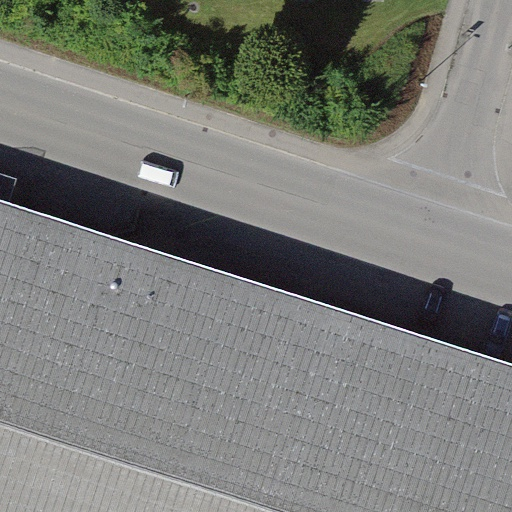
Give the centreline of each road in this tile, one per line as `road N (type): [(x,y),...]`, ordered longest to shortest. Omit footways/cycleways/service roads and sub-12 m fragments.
road 1 (residential): [(428,235),(0,94)]
road 2 (residential): [(428,235),(494,0)]
